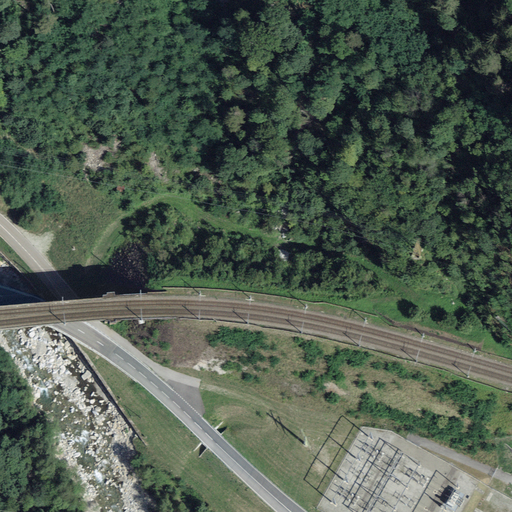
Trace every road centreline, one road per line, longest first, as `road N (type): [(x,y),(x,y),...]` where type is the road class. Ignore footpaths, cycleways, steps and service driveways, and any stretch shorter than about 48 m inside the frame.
road 1 (primary): [(290,511),(181,408),(86,334)]
road 2 (residential): [(86,334),(0,227)]
